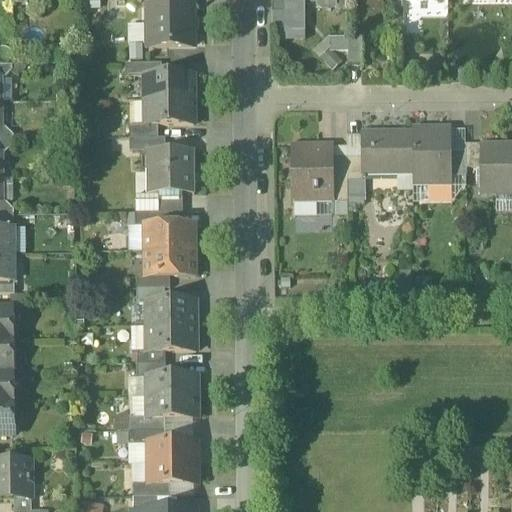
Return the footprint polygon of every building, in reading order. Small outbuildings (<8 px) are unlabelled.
[(148,0),(148,9),(160,9),(160,0),(148,0)] [(184,9),(183,0),(160,0),(160,9),(184,9)] [(271,0),(272,13),(286,13),(286,0),(271,0)] [(305,35),(304,2),(303,0),(286,0),(286,13),(286,35),(305,35)] [(402,0),(388,0),(389,13),(403,13),(402,4),(402,0)] [(184,9),(160,9),(148,9),(148,27),(148,47),(148,50),(193,50),(192,8),(184,9)] [(127,48),(148,47),(148,27),(127,28),(127,48)] [(313,56),(320,64),(329,55),(333,55),(348,56),(348,41),(329,41),(313,56)] [(348,69),(362,68),(362,41),(348,41),(348,56),(348,69)] [(342,66),(333,55),(329,55),(320,64),(331,75),(342,66)] [(125,80),(145,80),(145,79),(161,79),(161,66),(125,67),(125,80)] [(0,82),(3,82),(12,73),(12,68),(0,68),(0,82)] [(145,80),(145,104),(193,104),(193,78),(161,79),(145,79),(145,80)] [(0,82),(0,105),(12,105),(11,82),(3,82),(0,82)] [(193,129),(193,104),(145,104),(145,128),(145,129),(158,129),(193,129)] [(129,128),(129,142),(158,141),(158,129),(145,129),(145,128),(129,128)] [(0,143),(13,143),(13,138),(3,129),(0,129),(0,143)] [(412,134),(412,137),(361,138),(361,160),(362,176),(363,176),(397,176),(412,176),(412,188),(451,188),(450,178),(450,155),(450,133),(412,134)] [(465,133),(450,133),(450,155),(466,155),(466,147),(465,133)] [(361,160),(361,138),(347,138),(347,151),(347,160),(361,160)] [(162,141),(158,141),(129,142),(129,154),(146,154),(162,154),(162,141)] [(13,148),(13,143),(0,143),(0,157),(4,157),(13,148)] [(466,147),(466,155),(450,155),(450,178),(466,178),(466,171),(481,171),(480,150),(482,150),(481,147),(466,147)] [(511,150),(482,150),(480,150),(481,171),(481,196),(495,196),(511,195),(511,150)] [(316,207),(331,207),(331,206),(331,171),(330,161),(330,151),(292,151),(293,207),(316,207)] [(347,151),(330,151),(330,161),(331,171),(347,170),(347,160),(347,151)] [(182,198),(193,198),(193,153),(162,154),(146,154),(147,198),(158,198),(182,198)] [(347,160),(347,170),(331,171),(331,206),(347,206),(347,184),(363,184),(363,176),(362,176),(361,160),(347,160)] [(412,176),(397,176),(397,195),(412,195),(412,188),(412,176)] [(412,188),(412,195),(413,206),(452,206),(466,190),(466,178),(450,178),(451,188),(412,188)] [(13,180),(0,180),(0,203),(4,204),(13,204),(13,180)] [(365,184),(363,184),(347,184),(347,206),(366,206),(365,184)] [(511,216),(511,195),(495,196),(495,217),(511,216)] [(135,198),(135,217),(158,217),(158,198),(147,198),(135,198)] [(158,198),(158,217),(169,216),(182,216),(182,198),(158,198)] [(0,218),(13,218),(13,213),(4,204),(0,203),(0,218)] [(331,207),(331,219),(347,219),(347,206),(331,206),(331,207)] [(316,207),(293,207),(293,221),(317,221),(316,207)] [(316,207),(317,221),(331,220),(331,219),(331,207),(316,207)] [(169,228),(169,216),(158,217),(135,217),(135,230),(144,230),(144,229),(169,228)] [(13,231),(13,218),(0,218),(0,229),(11,230),(11,231),(13,231)] [(144,230),(144,255),(195,254),(194,228),(169,228),(144,229),(144,230)] [(0,257),(11,258),(11,231),(11,230),(0,229),(0,257)] [(11,231),(11,258),(25,257),(24,230),(13,231),(11,231)] [(128,255),(144,255),(144,230),(135,230),(128,230),(128,255)] [(195,280),(195,254),(144,255),(145,280),(145,281),(170,280),(195,280)] [(11,285),(11,258),(0,257),(0,285),(11,286),(11,285)] [(136,280),(136,293),(164,292),(170,292),(170,280),(145,281),(145,280),(136,280)] [(0,297),(14,298),(14,285),(11,285),(11,286),(0,285),(0,297)] [(165,305),(164,292),(136,293),(136,307),(148,307),(147,306),(165,305)] [(148,307),(147,331),(195,330),(195,305),(165,305),(147,306),(148,307)] [(131,307),(131,330),(147,331),(148,307),(136,307),(131,307)] [(0,375),(12,375),(12,374),(9,373),(9,356),(12,356),(11,330),(8,330),(8,313),(11,313),(11,311),(8,311),(0,310),(0,375)] [(148,355),(147,331),(131,330),(131,355),(137,355),(148,355)] [(196,356),(195,330),(147,331),(148,355),(148,356),(165,356),(196,356)] [(166,380),(166,368),(165,356),(148,356),(148,355),(137,355),(137,369),(138,381),(148,381),(166,380)] [(12,376),(12,375),(0,375),(0,439),(10,439),(13,439),(12,437),(10,437),(9,420),(12,420),(12,394),(9,394),(9,376),(12,376)] [(148,381),(148,402),(196,401),(196,380),(166,380),(148,381)] [(128,381),(128,402),(148,402),(148,381),(138,381),(128,381)] [(196,422),(196,401),(148,402),(148,422),(148,423),(164,423),(196,422)] [(148,422),(148,402),(128,402),(128,422),(148,422)] [(128,422),(129,435),(164,435),(164,423),(148,423),(148,422),(128,422)] [(164,447),(164,435),(129,435),(129,448),(149,448),(149,447),(164,447)] [(149,448),(149,468),(197,467),(196,446),(164,447),(149,447),(149,448)] [(149,448),(129,448),(129,467),(133,467),(149,468),(149,448)] [(0,501),(13,502),(31,502),(31,464),(0,463),(0,501)] [(133,467),(133,487),(149,487),(149,468),(133,467)] [(197,488),(197,467),(149,468),(149,487),(149,489),(169,488),(197,488)] [(157,501),(169,501),(169,488),(149,489),(149,487),(133,487),(133,501),(157,501)] [(197,488),(169,488),(169,501),(176,500),(197,500),(197,488)] [(156,511),(177,511),(176,500),(169,501),(157,501),(156,511)] [(156,511),(157,501),(133,501),(132,511),(156,511)] [(13,511),(30,511),(31,502),(13,502),(13,511)]
